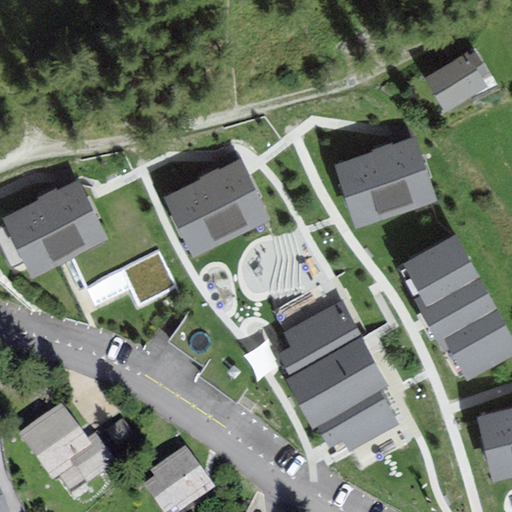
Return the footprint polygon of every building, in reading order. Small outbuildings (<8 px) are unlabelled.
[(474,56),(431,79),(450,115),(493,92),(474,56)] [(421,136),(342,163),(363,225),(442,198),(421,136)] [(246,160),(173,196),(202,254),(275,218),(246,160)] [(83,178),(10,214),(40,275),(114,238),(83,178)] [(511,338),(496,309),(474,266),(457,233),(410,257),(428,290),(422,293),(444,336),(450,333),(466,364),(511,340),(511,338)] [(160,257),(124,273),(139,307),(175,290),(160,257)] [(286,346),(298,369),(294,372),(315,413),(320,410),(332,433),(344,427),(351,442),(393,420),(386,406),(374,383),(381,379),(359,338),(347,315),(341,303),(292,329),(298,340),(286,346)] [(511,402),(479,410),(494,471),(511,466),(511,402)] [(65,407),(20,438),(57,491),(78,476),(89,491),(121,469),(100,438),(91,444),(65,407)] [(188,452),(149,478),(171,511),(189,511),(216,493),(188,452)]
